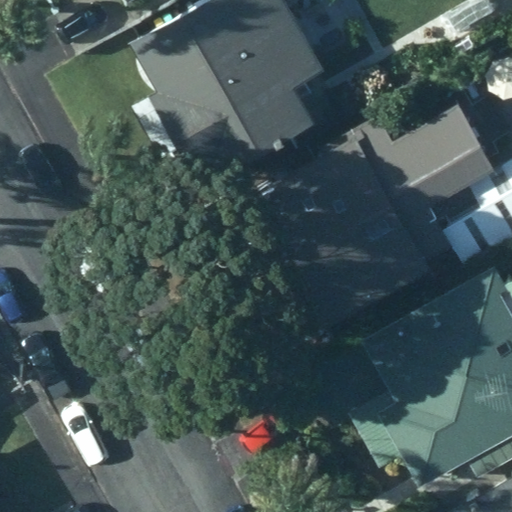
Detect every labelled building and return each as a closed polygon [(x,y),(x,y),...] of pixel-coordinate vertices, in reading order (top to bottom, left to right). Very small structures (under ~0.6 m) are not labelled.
[(321,61),(285,0),(180,0),(124,32),(153,82),(126,97),(154,147),(173,137),(196,179),(313,113),(292,77),(321,61)] [(391,134),(376,105),(316,139),(319,145),(246,187),(272,232),(257,242),(284,290),(294,284),(319,329),(413,276),(410,270),(428,260),(424,254),(451,238),(428,196),(494,159),(457,95),(391,134)] [(511,154),(467,179),(478,199),(443,219),(466,258),(511,232),(511,154)] [(511,263),(500,270),(490,255),(356,330),(360,336),(301,369),(329,424),(350,412),(375,460),(400,446),(417,476),(462,450),(473,469),(511,448),(511,427),(510,424),(511,423),(511,263)] [(511,511),(511,461),(434,507),(436,511),(511,511)]
